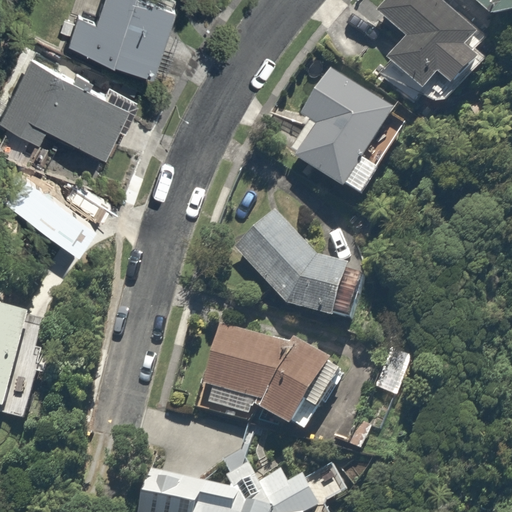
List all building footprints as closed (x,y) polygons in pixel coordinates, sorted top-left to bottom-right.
[(77,19),(67,49),(151,79),(177,6),(159,0),(100,0),(92,24),(77,19)] [(486,40),(438,0),(398,0),(380,23),(408,47),(389,69),(432,106),(446,90),(461,103),(490,69),(473,55),(486,40)] [(511,0),(469,0),(510,38),(511,35),(511,0)] [(0,127),(39,147),(48,129),(108,160),(136,105),(33,53),(0,117),(0,127)] [(317,128),(295,161),(365,208),(420,126),(337,71),(304,120),(317,128)] [(361,274),(317,261),(281,218),(237,254),(288,314),(345,330),(361,274)] [(53,328),(0,313),(0,415),(27,422),(53,328)] [(299,350),(223,329),(207,391),(265,406),(260,415),(309,444),(348,379),(299,350)] [(421,378),(388,363),(348,447),(382,462),(421,378)] [(153,475),(142,511),(321,511),(310,485),(293,493),(282,472),(234,497),(153,475)]
